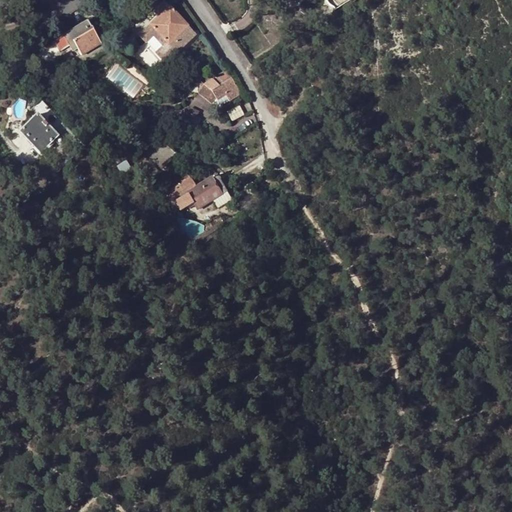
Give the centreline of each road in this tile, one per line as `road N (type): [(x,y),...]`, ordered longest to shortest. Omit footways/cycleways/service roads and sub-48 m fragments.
road 1 (track): [(283,175),(329,242),(375,336),(382,424),(373,511)]
road 2 (residential): [(197,0),(272,124),(283,175)]
